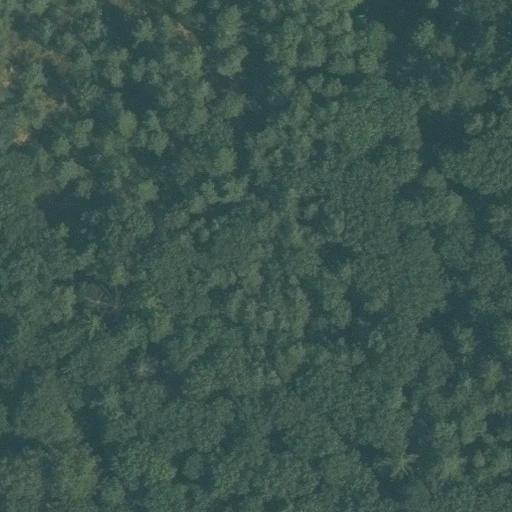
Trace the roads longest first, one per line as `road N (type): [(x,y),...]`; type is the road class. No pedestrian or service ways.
road 1 (track): [(237,213),(254,511)]
road 2 (track): [(237,213),(229,0)]
